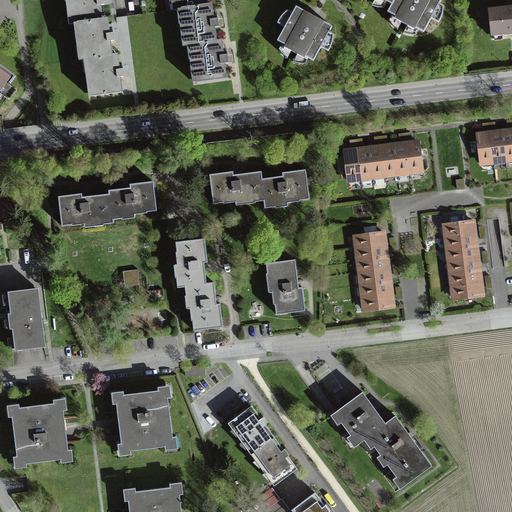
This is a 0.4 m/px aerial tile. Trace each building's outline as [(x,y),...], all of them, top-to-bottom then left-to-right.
[(79,26),(108,22),(104,0),(71,0),(75,27),(79,26)] [(180,11),(209,7),(208,0),(175,0),(177,12),(180,11)] [(370,0),(389,9),(393,0),(370,0)] [(393,0),(389,9),(386,16),(422,35),(439,0),(393,0)] [(191,48),(219,43),(213,6),(209,7),(180,11),(186,48),(191,48)] [(511,10),(494,12),(495,37),(511,36),(511,10)] [(316,18),(304,12),(284,49),(317,67),(337,29),(316,18)] [(89,63),(117,59),(112,21),(108,22),(79,26),(84,63),(89,63)] [(219,43),(191,48),(196,84),(230,79),(224,43),(219,43)] [(117,59),(89,63),(94,100),(128,95),(122,58),(117,59)] [(0,101),(17,79),(0,66),(0,101)] [(511,130),(502,132),(506,161),(511,159),(511,130)] [(502,132),(490,133),(493,162),(506,161),(502,132)] [(490,133),(477,135),(480,164),(493,162),(490,133)] [(419,142),(406,143),(410,172),(423,171),(419,142)] [(406,143),(394,145),(398,174),(410,172),(406,143)] [(394,145),(382,146),(386,176),(398,174),(394,145)] [(382,146),(369,148),(373,177),(386,176),(382,146)] [(369,148),(357,150),(361,179),(373,177),(369,148)] [(357,150),(344,151),(348,180),(361,179),(357,150)] [(285,180),(262,183),(265,202),(266,210),(288,207),(287,202),(309,198),(305,170),(284,173),(285,180)] [(237,206),(265,202),(262,183),(261,173),(235,177),(234,172),(210,175),(214,203),(236,200),(237,206)] [(110,192),(110,196),(113,223),(136,220),(135,215),(158,213),(155,183),(132,186),(132,190),(110,192)] [(7,193),(0,193),(0,217),(2,220),(15,213),(7,193)] [(118,227),(113,223),(110,196),(87,201),(86,198),(63,200),(66,229),(90,227),(90,230),(118,227)] [(445,225),(446,237),(475,233),(473,221),(445,225)] [(356,237),(357,249),(386,245),(384,233),(356,237)] [(476,245),(475,233),(446,237),(448,249),(476,245)] [(178,290),(186,289),(205,287),(202,263),(209,262),(206,240),(178,244),(181,265),(174,266),(178,290)] [(387,257),(386,245),(357,249),(359,261),(387,257)] [(478,258),(476,245),(448,249),(449,261),(478,258)] [(389,269),(387,257),(359,261),(360,273),(389,269)] [(479,270),(478,258),(449,261),(451,274),(479,270)] [(295,261),(268,265),(270,275),(266,275),(268,294),(274,293),(277,314),(308,310),(305,288),(299,289),(295,261)] [(139,266),(124,268),(126,286),(142,283),(139,266)] [(391,282),(389,269),(360,273),(362,285),(391,282)] [(481,283),(479,270),(451,274),(452,286),(481,283)] [(392,294),(391,282),(362,285),(364,298),(392,294)] [(48,342),(39,283),(7,288),(15,346),(48,342)] [(483,296),(481,283),(452,286),(454,300),(483,296)] [(218,285),(205,287),(186,289),(189,313),(196,312),(198,334),(229,330),(226,308),(221,308),(218,285)] [(394,307),(392,294),(364,298),(365,311),(394,307)] [(185,366),(185,376),(205,374),(204,364),(185,366)] [(159,383),(159,389),(125,391),(125,387),(113,388),(114,403),(118,402),(121,440),(116,441),(117,455),(132,454),(132,447),(165,445),(166,452),(180,451),(179,434),(172,434),(170,397),(175,397),(174,382),(159,383)] [(354,444),(364,437),(386,421),(363,389),(330,412),(354,444)] [(54,395),(54,400),(20,403),(20,398),(8,399),(9,414),(14,414),(16,452),(11,452),(12,467),(28,466),(27,459),(60,456),(61,463),(75,462),(74,445),(67,446),(65,409),(70,408),(69,394),(54,395)] [(228,421),(253,452),(274,436),(251,403),(228,421)] [(396,413),(386,421),(364,437),(400,488),(432,463),(396,413)] [(298,468),(274,436),(253,452),(278,484),(298,468)] [(170,481),(170,486),(136,488),(136,484),(124,485),(125,500),(130,499),(130,511),(182,511),(181,494),(186,494),(185,480),(170,481)] [(271,487),(259,495),(268,507),(280,499),(271,487)] [(292,508),(295,511),(330,511),(315,490),(292,508)] [(287,511),(288,511),(280,499),(268,507),(271,511),(287,511)]
